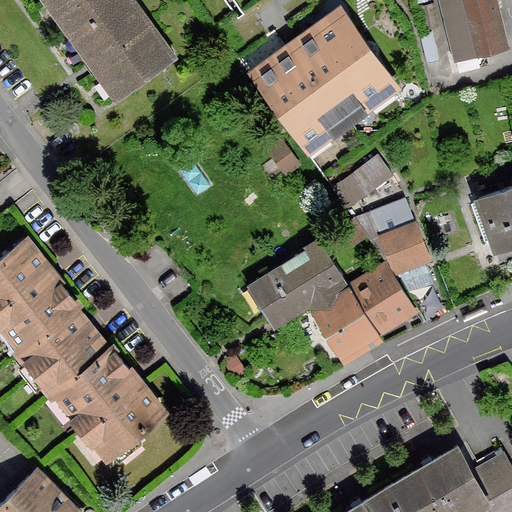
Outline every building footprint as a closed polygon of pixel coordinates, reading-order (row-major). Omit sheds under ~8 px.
[(170,59),(126,0),(56,0),(123,94),(170,59)] [(498,5),(496,0),(444,0),(448,16),(498,5)] [(310,155),(405,87),(345,2),(249,70),(310,155)] [(508,47),(498,5),(448,16),(450,24),(458,58),(508,47)] [(379,154),(371,143),(325,176),(347,206),(393,173),(379,154)] [(297,163),(286,148),(277,156),(287,170),(297,163)] [(511,186),(480,198),(480,199),(473,202),(486,240),(493,238),(497,246),(511,240),(511,186)] [(416,222),(407,199),(373,213),(382,236),(416,222)] [(430,258),(416,222),(382,236),(397,271),(430,258)] [(23,346),(73,308),(78,303),(58,276),(41,290),(33,279),(49,267),(27,238),(0,259),(0,324),(3,321),(23,346)] [(316,306),(350,285),(322,239),(306,249),(310,255),(288,269),(285,264),(254,283),(266,302),(262,305),(271,320),(310,296),(316,306)] [(387,262),(350,285),(380,331),(416,309),(387,262)] [(316,306),(313,308),(341,355),(380,331),(350,285),(316,306)] [(59,390),(107,350),(94,334),(72,351),(69,346),(90,329),(73,308),(23,346),(20,349),(55,393),(59,390)] [(163,410),(141,383),(126,395),(117,385),(134,372),(112,345),(107,350),(59,390),(78,414),(74,417),(93,441),(97,438),(110,454),(163,410)] [(454,511),(486,494),(470,465),(459,445),(391,484),(408,511),(454,511)] [(511,511),(511,464),(502,446),(489,454),(470,465),(486,494),(496,511),(511,511)] [(77,511),(36,470),(0,504),(0,511),(77,511)] [(408,511),(391,484),(346,511),(408,511)]
